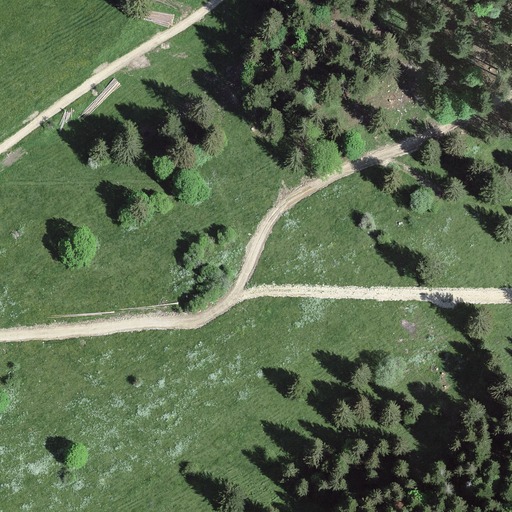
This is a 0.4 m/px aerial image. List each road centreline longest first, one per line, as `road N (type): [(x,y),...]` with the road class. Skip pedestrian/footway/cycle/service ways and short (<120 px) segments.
road 1 (track): [(0,335),(183,320),(255,290),(511,295)]
road 2 (track): [(237,296),(282,204),(511,92)]
road 3 (track): [(221,0),(0,150)]
